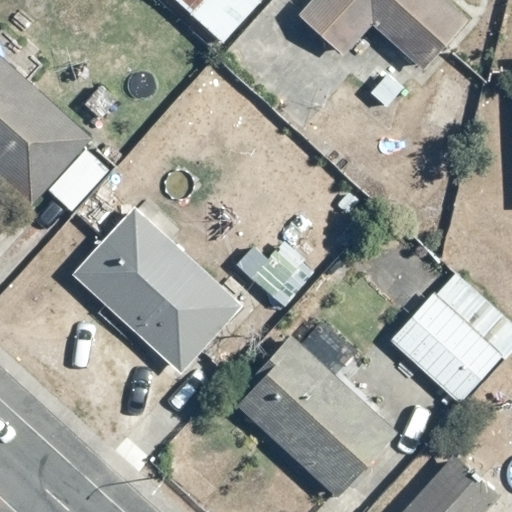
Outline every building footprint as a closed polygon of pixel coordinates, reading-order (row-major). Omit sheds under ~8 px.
[(259,0),(175,0),(224,42),(259,0)] [(313,0),(300,15),(344,54),(371,24),(424,71),(470,20),(448,0),(313,0)] [(0,54),(0,179),(30,207),(93,137),(0,54)] [(415,87),(391,60),(363,85),(387,112),(415,87)] [(134,206),(73,273),(182,373),(243,307),(134,206)] [(511,348),(511,325),(455,269),(390,336),(458,403),(511,348)] [(260,381),(237,405),(338,497),(398,431),(292,334),(254,375),(260,381)] [(452,452),(398,511),(484,511),(500,495),(452,452)]
